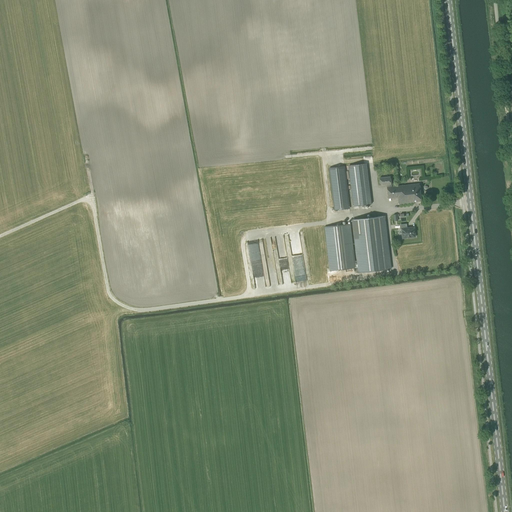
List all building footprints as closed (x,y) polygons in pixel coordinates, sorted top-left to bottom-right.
[(371,204),(366,164),(349,166),(354,206),(371,204)] [(349,209),(344,166),(329,168),(334,210),(349,209)] [(379,177),(380,186),(387,185),(388,199),(390,198),(390,200),(393,200),(393,198),(398,197),(399,204),(421,201),(419,184),(391,187),(390,176),(379,177)] [(384,216),(353,220),(358,263),(355,263),(350,224),(325,227),(330,271),(358,268),(359,273),(390,269),(384,216)] [(414,227),(401,229),(402,238),(415,237),(414,227)] [(254,279),(264,277),(261,264),(252,266),(254,279)] [(289,274),(281,277),(284,284),(292,282),(289,274)]
